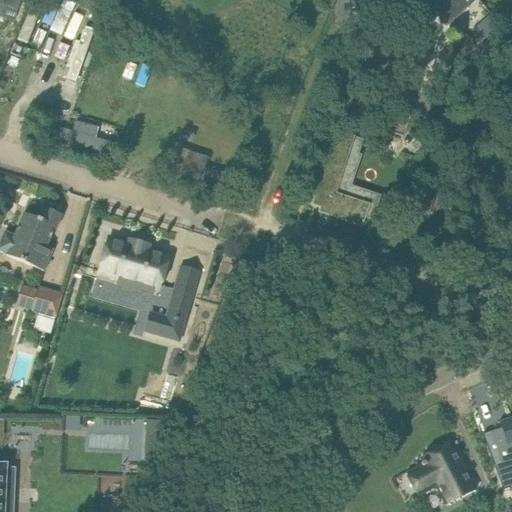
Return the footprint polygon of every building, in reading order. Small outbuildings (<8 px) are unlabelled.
[(0,0),(0,18),(11,22),(19,0),(0,0)] [(473,0),(423,0),(445,25),(473,0)] [(483,20),(470,31),(479,42),(492,30),(483,20)] [(462,36),(438,58),(448,70),(473,49),(462,36)] [(368,125),(374,106),(341,95),(335,114),(368,125)] [(53,122),(40,118),(34,136),(47,140),(53,122)] [(71,131),(58,127),(54,139),(108,155),(112,143),(95,138),(98,127),(74,121),(71,131)] [(312,195),(322,199),(323,199),(324,199),(320,211),(360,225),(370,194),(348,187),(360,157),(355,155),(360,141),(333,132),(312,195)] [(218,184),(221,172),(203,168),(206,158),(177,150),(171,171),(218,184)] [(32,267),(43,272),(49,257),(53,249),(46,247),(53,229),(55,230),(61,215),(43,208),(38,220),(23,214),(13,237),(4,233),(0,242),(0,251),(6,254),(6,256),(32,267)] [(158,289),(167,256),(108,239),(98,272),(100,273),(101,270),(117,275),(116,277),(118,278),(117,283),(153,293),(154,288),(158,289)] [(31,310),(31,312),(37,313),(32,329),(50,335),(55,319),(62,294),(51,291),(38,287),(37,291),(31,310)] [(178,339),(182,323),(183,323),(192,293),(175,288),(166,318),(174,321),(170,337),(178,339)] [(484,434),(482,434),(502,487),(511,483),(511,416),(499,421),(499,423),(502,430),(491,434),(484,436),(484,434)] [(171,420),(160,419),(144,418),(144,423),(142,467),(152,468),(171,420)] [(450,443),(420,458),(423,463),(420,464),(421,465),(406,473),(418,496),(436,487),(445,505),(475,490),(470,481),(474,479),(457,446),(453,448),(450,443)] [(12,511),(13,501),(14,491),(14,481),(15,468),(5,468),(5,465),(0,464),(0,511),(12,511)]
